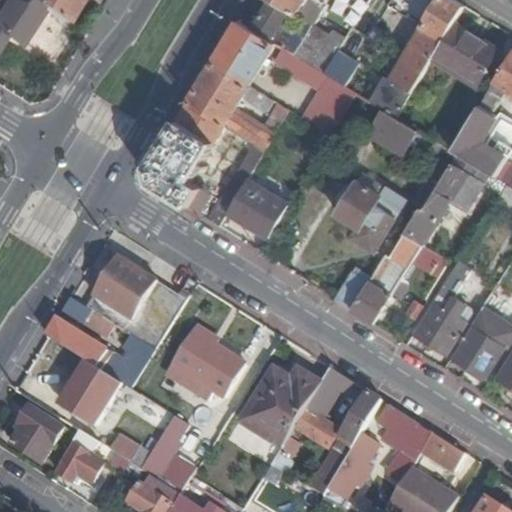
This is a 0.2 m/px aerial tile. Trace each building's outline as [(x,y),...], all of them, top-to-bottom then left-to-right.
[(0,41),(13,49),(37,12),(21,2),(18,0),(2,0),(4,1),(5,4),(0,11),(0,41)] [(81,0),(22,0),(21,2),(37,12),(63,29),(81,0)] [(264,0),(270,4),(288,14),(304,24),(310,28),(326,0),(264,0)] [(463,9),(447,0),(439,0),(421,31),(442,44),(453,25),(463,9)] [(288,14),(270,4),(253,33),(270,44),(288,14)] [(253,33),(238,24),(212,67),(249,90),(276,47),(270,44),(253,33)] [(310,28),(304,24),(286,53),(295,59),(310,34),(311,33),(308,31),(310,28)] [(453,25),(442,44),(434,58),(478,86),(498,53),(453,25)] [(386,52),(395,39),(377,27),(369,40),(386,52)] [(323,42),(310,34),(295,59),(325,77),(336,56),(346,40),(331,31),(323,42)] [(402,63),(423,77),(434,58),(442,44),(421,31),(402,63)] [(273,65),(318,92),(299,121),(329,140),(357,96),(341,87),(325,77),(295,59),(286,53),(282,51),(273,65)] [(336,56),(325,77),(341,87),(353,66),(336,56)] [(511,57),(481,107),(493,115),(509,91),(511,92),(511,57)] [(386,114),(397,121),(412,96),(423,77),(402,63),(391,83),(385,79),(369,104),(386,114)] [(249,90),(212,67),(189,105),(225,128),(255,147),(264,153),(289,115),(278,108),(264,130),(235,111),(244,97),(249,100),(247,103),(258,110),(264,99),(249,90)] [(149,171),(152,188),(217,229),(226,215),(247,182),(264,153),(255,147),(220,203),(190,184),(196,173),(201,177),(206,170),(201,166),(225,128),(189,105),(149,171)] [(493,115),(481,107),(452,154),(470,165),(499,119),(493,115)] [(397,121),(386,114),(371,137),(404,159),(416,140),(419,134),(397,121)] [(416,140),(423,144),(469,173),(473,167),(470,165),(452,154),(451,154),(419,134),(416,140)] [(507,160),(497,154),(485,174),(494,180),(495,179),(502,168),(507,160)] [(473,167),(469,173),(455,195),(449,205),(468,219),(494,180),(485,174),(473,167)] [(511,173),(502,168),(495,179),(507,187),(511,190),(511,173)] [(364,177),(359,186),(379,198),(385,190),(364,177)] [(426,193),(431,196),(405,238),(422,249),(449,205),(455,195),(434,181),(426,193)] [(226,215),(267,241),(288,208),(247,182),(226,215)] [(351,241),(374,256),(396,221),(390,217),(398,204),(401,200),(385,190),(379,198),(359,186),(338,220),(356,232),(351,241)] [(511,190),(507,187),(502,194),(511,200),(511,190)] [(404,208),(398,204),(390,217),(396,221),(404,208)] [(417,256),(442,271),(446,264),(422,249),(405,238),(390,260),(386,258),(351,313),(373,327),(417,256)] [(117,261),(86,312),(88,313),(137,345),(154,355),(155,356),(191,298),(181,292),(176,298),(117,261)] [(371,282),(355,271),(335,303),(351,313),(371,282)] [(463,277),(453,271),(434,302),(443,308),(463,277)] [(416,336),(444,356),(464,325),(455,319),(463,307),(454,301),(446,313),(435,306),(416,336)] [(86,312),(70,302),(62,315),(79,326),(88,313),(86,312)] [(413,305),(405,318),(414,324),(422,310),(413,305)] [(472,313),(463,307),(455,319),(464,325),(472,313)] [(501,348),(511,331),(511,330),(481,310),(470,328),(472,330),(453,360),(483,380),(503,349),(501,348)] [(47,341),(89,368),(122,388),(132,394),(132,393),(155,356),(154,355),(137,345),(124,365),(57,323),(47,341)] [(238,408),(258,376),(210,346),(190,377),(205,386),(200,393),(210,400),(215,393),(238,408)] [(511,389),(511,356),(497,380),(511,389)] [(65,413),(95,431),(122,388),(89,368),(67,400),(71,403),(65,413)] [(333,373),(323,389),(297,430),(329,450),(339,434),(325,425),(321,422),(325,416),(340,391),(346,381),(333,373)] [(278,374),(245,425),(285,450),(291,440),(297,430),(323,389),(301,376),(295,385),(278,374)] [(353,386),(346,381),(340,391),(347,395),(353,386)] [(369,396),(312,484),(327,494),(329,491),(365,432),(382,404),(369,396)] [(165,400),(159,411),(174,420),(140,473),(157,483),(196,419),(165,400)] [(18,428),(22,431),(13,447),(42,466),(65,430),(31,409),(18,428)] [(387,474),(404,484),(412,470),(422,454),(433,436),(389,409),(379,425),(388,431),(382,442),(399,452),(387,474)] [(329,419),(325,416),(321,422),(325,425),(329,419)] [(107,430),(97,446),(121,461),(130,467),(140,451),(107,430)] [(329,491),(346,502),(378,448),(371,443),(375,438),(365,432),(329,491)] [(105,470),(86,457),(94,443),(81,436),(73,450),(75,451),(59,476),(74,486),(77,482),(92,491),(105,470)] [(422,454),(462,478),(472,461),(433,436),(422,454)] [(291,440),(285,450),(280,458),(286,462),(288,463),(298,445),(291,440)] [(286,462),(280,458),(267,478),(274,482),(286,462)] [(125,480),(132,468),(130,467),(121,461),(113,473),(125,480)] [(412,470),(404,484),(388,510),(391,511),(451,511),(460,499),(412,470)] [(169,511),(178,497),(167,490),(160,502),(140,489),(129,506),(138,511),(169,511)] [(198,511),(180,500),(172,511),(198,511)] [(502,511),(488,503),(482,511),(502,511)]
